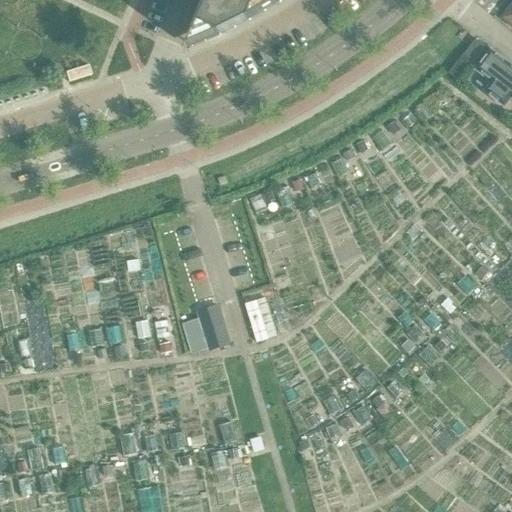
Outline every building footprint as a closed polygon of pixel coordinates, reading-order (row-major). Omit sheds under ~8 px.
[(208,0),(198,27),(221,36),(248,23),(280,4),(285,0),(208,0)] [(511,1),(498,20),(511,32),(511,1)] [(511,68),(487,49),(470,71),(511,104),(511,68)] [(460,83),(475,64),(464,55),(449,74),(460,83)] [(268,340),(256,302),(245,306),(256,344),(268,340)] [(221,308),(202,314),(214,352),(233,347),(221,308)]
